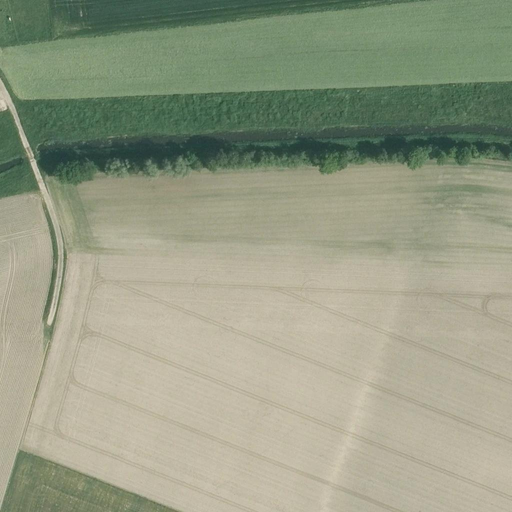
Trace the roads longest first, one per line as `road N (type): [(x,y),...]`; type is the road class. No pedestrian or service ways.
road 1 (track): [(511,143),(33,162)]
road 2 (track): [(52,303),(59,234),(0,83)]
